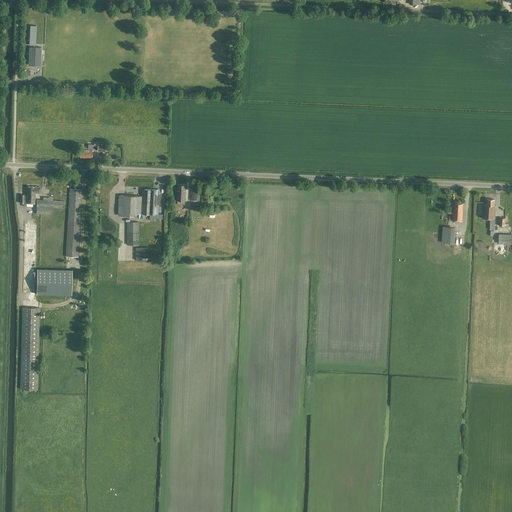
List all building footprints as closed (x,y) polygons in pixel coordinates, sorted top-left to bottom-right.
[(35,62),(34,65),(41,66),(41,47),(29,47),(28,62),(35,62)] [(80,158),(86,158),(86,157),(92,158),(92,150),(80,149),(80,158)] [(185,200),(186,184),(177,184),(177,200),(185,200)] [(28,186),(28,192),(26,192),(26,203),(35,203),(35,193),(40,193),(40,187),(28,186)] [(82,189),(70,188),(66,256),(78,257),(82,189)] [(143,189),(143,193),(142,193),(142,196),(119,195),(118,215),(134,216),(135,213),(158,214),(158,204),(160,204),(161,196),(159,195),(159,190),(143,189)] [(63,201),(37,199),(36,213),(49,214),(50,207),(63,208),(63,201)] [(494,199),(487,199),(486,205),(482,204),(482,218),(490,219),(490,234),(494,234),(495,205),(494,205),(494,199)] [(454,203),(453,212),(452,221),(462,221),(462,212),(462,204),(454,203)] [(139,233),(139,222),(127,222),(127,245),(139,245),(139,233)] [(442,242),(454,243),(455,227),(442,226),(442,242)] [(511,244),(511,234),(498,234),(498,244),(511,244)] [(72,270),(37,269),(36,294),(71,295),(72,270)] [(22,307),(20,389),(37,389),(39,308),(22,307)]
